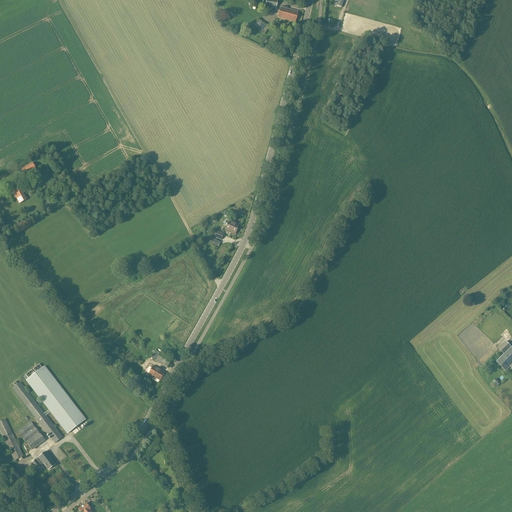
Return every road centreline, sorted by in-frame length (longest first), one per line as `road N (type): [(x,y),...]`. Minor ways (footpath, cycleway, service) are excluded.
road 1 (secondary): [(52,511),(129,446),(236,258),(310,0)]
road 2 (track): [(60,0),(220,287)]
